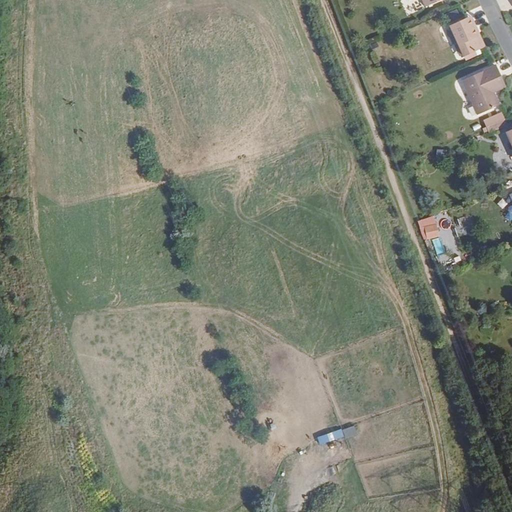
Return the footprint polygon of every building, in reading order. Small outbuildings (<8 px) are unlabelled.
[(457,10),(446,15),(449,22),(460,17),(457,10)] [(477,36),(479,35),(471,16),(468,17),(477,36)] [(468,17),(465,19),(450,25),(464,56),(465,55),(466,59),(475,55),(474,51),(485,47),(479,35),(477,36),(468,17)] [(496,65),(492,67),(462,80),(476,114),(498,105),(493,92),(489,83),(501,78),(496,65)] [(505,87),(501,78),(489,83),(493,92),(505,87)] [(483,122),(485,128),(507,118),(505,112),(483,122)] [(485,128),(487,133),(510,124),(507,118),(485,128)] [(344,436),(356,434),(355,426),(343,428),(344,436)] [(319,443),(344,437),(342,429),(317,435),(319,443)]
